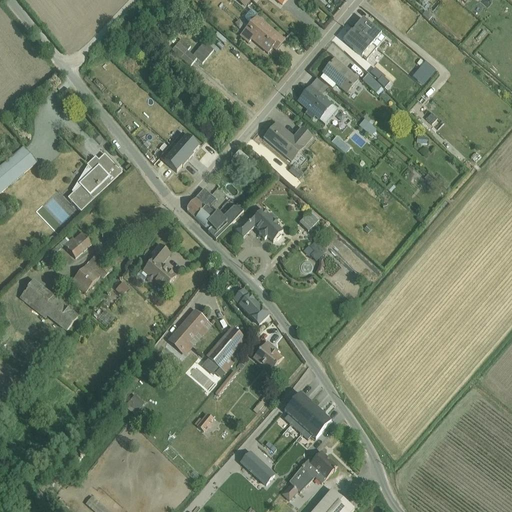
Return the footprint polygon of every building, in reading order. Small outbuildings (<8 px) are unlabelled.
[(236,0),(237,0),(236,1),(245,8),(251,2),(248,0),(236,0)] [(250,25),(239,38),(248,45),(251,42),(268,55),(272,50),(276,53),(285,41),(258,18),(259,16),(251,11),(245,18),(245,21),(250,25)] [(426,12),(422,17),(428,22),(432,18),(426,12)] [(354,31),(372,46),(381,35),(363,20),(354,31)] [(354,49),(353,50),(367,62),(377,50),(372,46),(354,31),(352,33),(344,42),(354,49)] [(344,42),(352,33),(351,32),(343,42),(353,50),(354,49),(344,42)] [(324,75),(320,79),(333,90),(336,86),(347,96),(358,81),(334,60),(323,74),(324,75)] [(354,63),(350,66),(358,75),(362,71),(354,63)] [(384,63),(379,75),(388,79),(393,67),(384,63)] [(367,76),(362,82),(371,91),(370,93),(374,97),(376,95),(378,97),(384,91),(367,76)] [(311,87),(322,97),(327,89),(317,80),(311,87)] [(322,97),(311,87),(297,103),(307,112),(305,115),(312,121),(315,118),(319,122),(320,122),(325,126),(338,111),(322,97)] [(384,94),(380,98),(387,104),(391,99),(384,94)] [(342,114),(338,120),(343,124),(347,118),(342,114)] [(365,121),(373,127),(376,124),(366,115),(363,119),(365,121)] [(373,127),(365,121),(359,127),(371,138),(377,131),(373,127)] [(277,124),(263,140),(292,164),(313,139),(301,129),(294,138),(277,124)] [(454,144),(459,139),(447,128),(442,134),(454,144)] [(171,147),(188,163),(193,157),(193,156),(199,149),(182,134),(171,147)] [(418,137),(416,144),(427,146),(428,141),(427,139),(418,137)] [(337,138),(332,144),(345,156),(350,150),(337,138)] [(188,163),(171,147),(160,159),(176,174),(182,168),(183,169),(188,163)] [(24,148),(0,167),(0,195),(37,164),(24,148)] [(239,153),(231,162),(241,170),(249,162),(239,153)] [(80,187),(72,194),(68,199),(81,213),(122,175),(105,156),(99,162),(96,158),(87,167),(88,167),(93,172),(79,186),(80,187)] [(93,172),(88,167),(71,193),(72,194),(80,187),(79,186),(93,172)] [(294,167),(289,173),(299,181),(303,175),(294,167)] [(427,177),(425,180),(428,183),(427,185),(435,192),(440,187),(431,179),(431,180),(427,177)] [(204,229),(218,214),(211,208),(216,202),(204,191),(187,210),(187,213),(204,229)] [(218,214),(204,229),(208,233),(216,242),(230,227),(235,222),(242,215),(244,213),(240,209),(233,209),(223,219),(218,214)] [(240,227),(234,232),(243,240),(255,229),(260,234),(259,236),(265,241),(267,239),(273,244),(275,242),(277,242),(281,238),(281,237),(283,234),(277,229),(279,227),(273,221),(275,220),(271,215),(269,217),(263,212),(249,226),(245,222),(240,227)] [(309,214),(299,225),(308,234),(318,223),(309,214)] [(242,215),(235,222),(238,226),(246,218),(242,215)] [(235,222),(230,227),(234,232),(240,227),(238,226),(235,222)] [(66,239),(50,253),(54,257),(64,247),(76,261),(92,247),(81,234),(74,241),(73,240),(70,243),(66,239)] [(316,242),(310,249),(315,253),(310,258),(316,263),(326,252),(316,242)] [(153,260),(143,273),(147,277),(146,279),(147,282),(150,285),(153,284),(154,283),(164,292),(177,278),(163,266),(171,256),(159,246),(150,257),(153,260)] [(89,263),(71,284),(85,296),(100,278),(103,281),(113,271),(98,255),(89,264),(89,263)] [(34,282),(20,300),(45,321),(47,318),(66,334),(79,318),(72,312),(71,313),(65,309),(66,307),(34,282)] [(123,284),(116,292),(121,297),(129,290),(123,284)] [(235,299),(241,294),(239,291),(232,297),(235,299)] [(241,294),(235,299),(233,302),(259,328),(269,318),(254,303),(255,303),(249,297),(243,292),(241,294)] [(195,312),(168,343),(185,358),(212,327),(195,312)] [(209,360),(202,368),(213,378),(216,375),(221,379),(242,355),(241,354),(250,344),(232,329),(206,358),(209,360)] [(267,343),(253,360),(270,375),(271,374),(274,376),(280,369),(277,367),(283,359),(276,355),(278,352),(267,343)] [(242,362),(237,369),(241,372),(247,365),(242,362)] [(234,372),(215,395),(220,399),(229,388),(228,387),(238,376),(234,372)] [(300,395),(284,414),(288,417),(284,421),(308,441),(311,437),(316,441),(331,423),(311,406),(312,405),(300,395)] [(260,403),(256,408),(260,411),(270,399),(266,396),(261,402),(262,403),(261,404),(260,403)] [(135,397),(125,408),(135,417),(144,405),(135,397)] [(199,420),(194,426),(197,428),(196,428),(204,434),(214,422),(207,416),(202,422),(199,420)] [(263,448),(271,454),(275,448),(267,442),(263,448)] [(248,452),(238,463),(266,488),(275,476),(248,452)] [(291,486),(281,496),(289,503),(298,493),(300,495),(315,479),(322,486),(337,469),(321,454),(311,465),(308,462),(289,484),(291,486)] [(12,459),(6,467),(15,475),(21,467),(12,459)] [(331,492),(314,511),(353,511),(354,511),(331,492)] [(108,511),(92,498),(85,506),(92,511),(108,511)]
